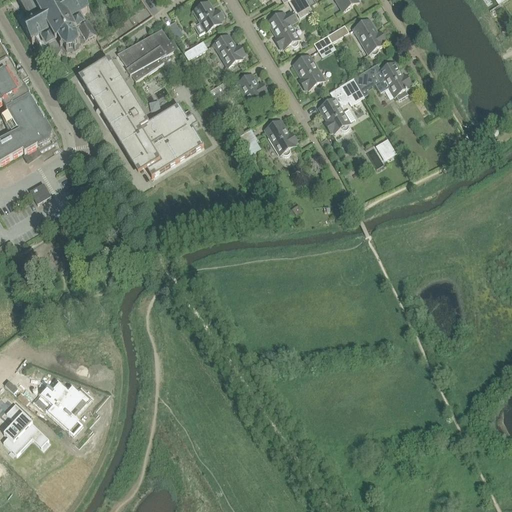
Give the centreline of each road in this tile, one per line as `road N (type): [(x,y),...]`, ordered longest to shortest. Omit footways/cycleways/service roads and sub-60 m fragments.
road 1 (residential): [(231,0),(356,213)]
road 2 (residential): [(89,147),(64,104),(50,101),(0,14)]
